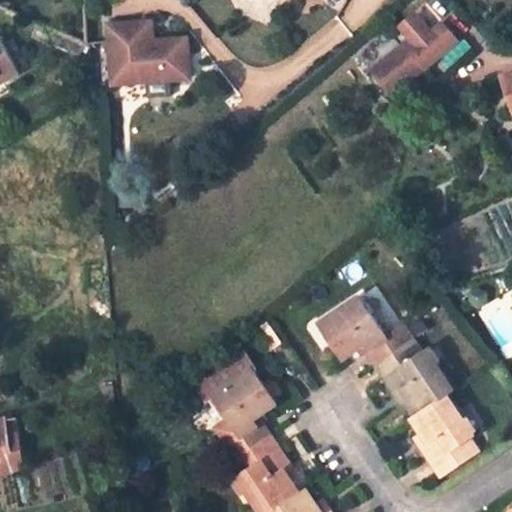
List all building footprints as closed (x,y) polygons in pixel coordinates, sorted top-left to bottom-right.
[(391,97),(458,41),(443,24),(432,33),(416,14),(400,27),(416,46),(411,50),(405,43),(370,72),(391,97)] [(154,35),(153,17),(103,20),(107,85),(191,81),(188,33),(154,35)] [(48,43),(79,58),(85,45),(54,31),(48,43)] [(0,76),(3,82),(19,72),(0,39),(0,76)] [(386,335),(360,297),(320,323),(344,358),(359,349),(364,345),(369,352),(376,362),(412,339),(403,324),(386,335)] [(268,315),(257,325),(270,344),(281,334),(268,315)] [(427,352),(426,349),(421,352),(412,339),(376,362),(398,395),(405,390),(411,398),(420,412),(446,395),(453,390),(436,364),(427,352)] [(363,356),(369,352),(364,345),(359,349),(363,356)] [(436,364),(441,361),(433,348),(427,352),(436,364)] [(221,436),(227,444),(225,446),(235,460),(270,436),(260,421),(256,415),(263,411),(276,401),(255,369),(257,368),(246,352),(201,382),(197,392),(205,404),(215,396),(230,419),(222,424),(221,436)] [(112,386),(102,387),(104,403),(114,402),(112,386)] [(405,390),(398,395),(404,403),(411,398),(405,390)] [(443,476),(478,453),(470,438),(474,436),(446,395),(420,412),(413,416),(423,433),(429,441),(422,445),(443,476)] [(267,417),(263,411),(256,415),(260,421),(267,417)] [(7,438),(4,419),(0,420),(0,475),(13,472),(7,438)] [(417,437),(422,445),(429,441),(423,433),(417,437)] [(25,470),(18,436),(7,438),(13,472),(14,473),(25,470)] [(272,511),(300,494),(289,479),(285,472),(292,467),(270,436),(235,460),(243,473),(238,476),(262,511),(272,511)] [(296,475),(292,467),(285,472),(289,479),(296,475)] [(331,511),(328,507),(322,511),(316,503),(307,489),(300,494),(272,511),(331,511)] [(322,511),(328,507),(323,499),(316,503),(322,511)]
